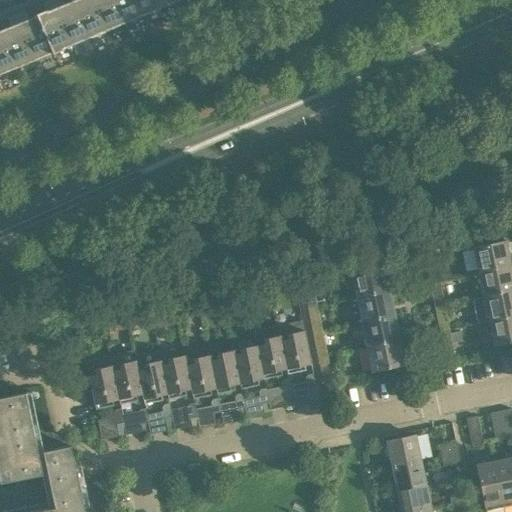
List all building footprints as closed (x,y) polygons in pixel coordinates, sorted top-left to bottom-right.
[(91,0),(75,0),(71,2),(86,38),(104,30),(91,0)] [(112,0),(91,0),(104,30),(122,23),(112,0)] [(133,0),(112,0),(122,23),(140,15),(133,0)] [(154,0),(133,0),(140,15),(158,8),(154,0)] [(175,0),(154,0),(158,8),(175,1),(175,0)] [(71,2),(53,9),(68,45),(86,38),(71,2)] [(53,9),(36,17),(50,53),(68,45),(53,9)] [(36,17),(18,25),(33,60),(50,53),(36,17)] [(18,25),(0,32),(15,68),(33,60),(18,25)] [(0,32),(0,73),(15,68),(0,32)] [(477,272),(510,265),(505,240),(472,247),(477,272)] [(423,257),(427,273),(436,271),(433,255),(423,257)] [(355,297),(388,290),(383,265),(350,272),(355,297)] [(511,290),(511,275),(510,265),(477,272),(482,296),(511,290)] [(438,280),(428,282),(432,298),(441,296),(438,280)] [(305,299),(315,297),(311,281),(301,283),(305,299)] [(393,315),(388,290),(355,297),(361,322),(393,315)] [(511,290),(482,296),(471,299),(476,323),(487,321),(511,315),(511,290)] [(316,305),(307,307),(310,323),(320,321),(316,305)] [(443,305),(433,307),(437,323),(446,321),(443,305)] [(398,340),(393,315),(361,322),(366,346),(398,340)] [(511,315),(487,321),(493,346),(511,341),(511,315)] [(112,324),(103,326),(105,333),(114,331),(112,324)] [(280,340),(281,340),(278,324),(254,329),(257,344),(255,345),(262,378),(280,374),(279,370),(285,368),(286,368),(280,340)] [(103,326),(79,332),(82,344),(106,338),(105,333),(103,326)] [(448,329),(439,331),(442,347),(452,345),(448,329)] [(289,338),(281,340),(280,340),(286,368),(285,368),(286,373),(304,369),(303,365),(310,363),(304,330),(288,333),(289,338)] [(325,346),(321,330),(312,332),(315,348),(325,346)] [(404,365),(398,340),(366,346),(371,372),(404,365)] [(242,353),(234,354),(233,355),(239,383),(238,383),(239,388),(257,384),(256,379),(262,378),(255,345),(254,345),(241,348),(242,353)] [(133,349),(109,354),(112,370),(118,398),(117,398),(118,403),(136,399),(135,395),(141,393),(142,393),(137,369),(134,354),(133,349)] [(160,364),(161,364),(158,349),(134,354),(137,369),(142,393),(141,393),(143,403),(161,399),(160,394),(166,393),(160,364)] [(218,358),(210,359),(209,359),(215,388),(216,393),(233,389),(232,384),(238,383),(239,383),(233,355),(234,354),(233,349),(217,353),(218,358)] [(112,370),(109,354),(84,359),(94,408),(112,404),(111,399),(117,398),(118,398),(112,370)] [(194,363),(186,364),(185,364),(190,388),(192,397),(210,394),(209,389),(215,388),(209,359),(210,359),(209,354),(193,358),(194,363)] [(169,362),(161,364),(160,364),(166,393),(167,398),(185,394),(184,390),(190,388),(185,364),(186,364),(184,355),(168,358),(169,362)] [(330,371),(326,355),(317,357),(320,373),(330,371)] [(307,389),(308,389),(315,387),(312,373),(307,374),(305,377),(307,389)] [(291,392),(289,384),(288,378),(283,379),(281,382),(283,394),(291,392)] [(268,401),(265,389),(265,387),(259,388),(257,391),(260,403),(268,401)] [(24,392),(0,397),(0,482),(41,474),(24,392)] [(244,406),(242,398),(241,392),(235,393),(234,397),(236,408),(244,406)] [(220,411),(219,403),(217,397),(212,398),(210,401),(212,413),(220,411)] [(197,416),(195,408),(194,401),(188,403),(186,406),(189,417),(197,416)] [(171,417),(170,408),(169,403),(163,404),(161,407),(163,419),(171,417)] [(123,422),(122,414),(121,408),(115,409),(113,412),(115,424),(123,422)] [(148,422),(146,413),(145,408),(139,409),(137,412),(140,423),(148,422)] [(511,412),(511,408),(501,410),(507,438),(511,436),(511,412)] [(507,438),(501,410),(490,412),(496,440),(507,438)] [(477,415),(466,417),(472,445),(483,443),(477,415)] [(391,466),(420,460),(415,435),(386,441),(391,466)] [(441,455),(458,451),(456,442),(439,445),(441,455)] [(83,511),(70,445),(42,451),(53,507),(48,508),(47,502),(0,511),(83,511)] [(458,451),(441,455),(443,465),(460,462),(458,451)] [(511,463),(511,457),(494,460),(503,506),(511,504),(511,463)] [(420,460),(391,466),(396,490),(425,484),(420,460)] [(503,506),(494,460),(476,464),(485,510),(503,506)] [(425,484),(396,490),(401,511),(416,511),(431,509),(425,484)] [(451,504),(468,500),(466,490),(449,494),(451,504)] [(465,511),(470,511),(468,500),(451,504),(452,511),(465,511)]
